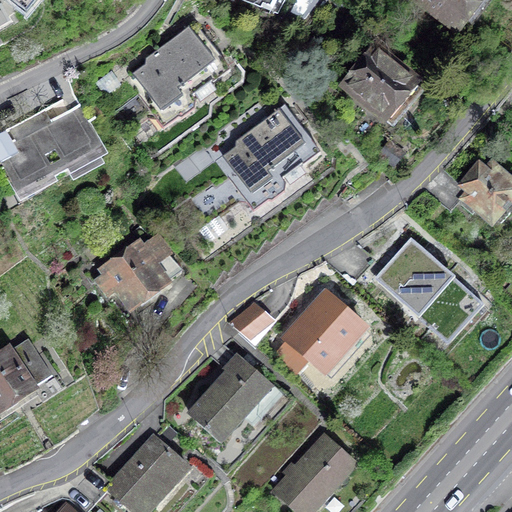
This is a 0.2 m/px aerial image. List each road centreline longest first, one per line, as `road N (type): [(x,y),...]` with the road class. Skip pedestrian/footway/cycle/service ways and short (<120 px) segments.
road 1 (residential): [(511,69),(397,193),(234,296),(97,438),(0,489)]
road 2 (residential): [(155,0),(118,35),(0,92)]
road 3 (primary): [(511,411),(422,511)]
